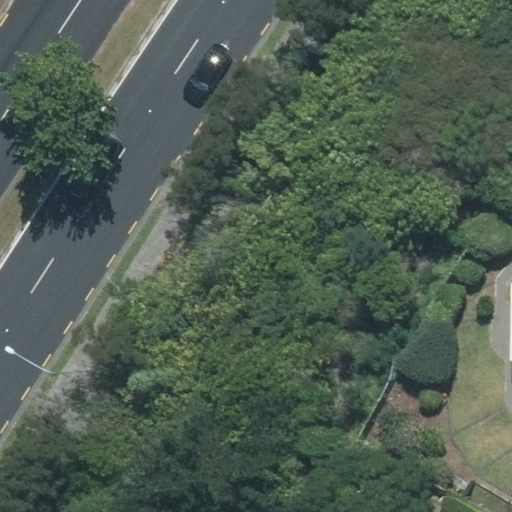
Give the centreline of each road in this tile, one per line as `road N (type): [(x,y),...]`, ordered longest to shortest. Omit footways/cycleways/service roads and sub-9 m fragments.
road 1 (primary): [(236,0),(0,339)]
road 2 (primary): [(0,126),(82,0)]
